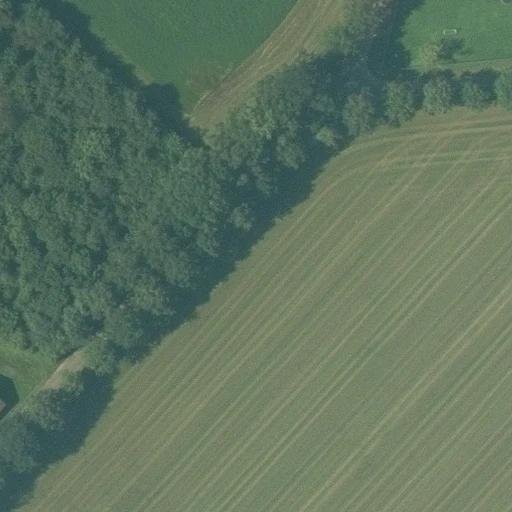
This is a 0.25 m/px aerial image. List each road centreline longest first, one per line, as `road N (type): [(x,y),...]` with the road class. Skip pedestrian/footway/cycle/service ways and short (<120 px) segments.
road 1 (unclassified): [(0,448),(269,156),(321,107),(344,97)]
road 2 (unclassified): [(344,97),(511,77)]
